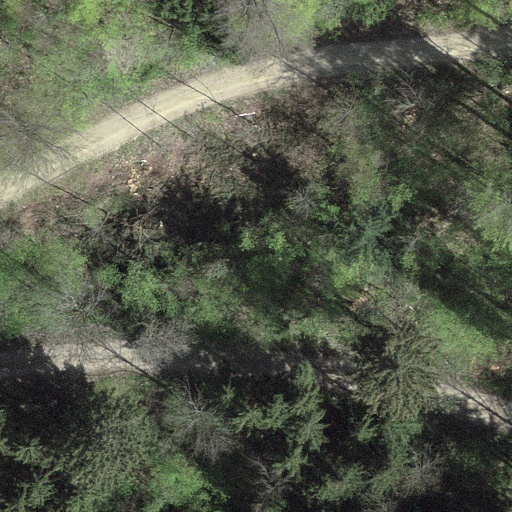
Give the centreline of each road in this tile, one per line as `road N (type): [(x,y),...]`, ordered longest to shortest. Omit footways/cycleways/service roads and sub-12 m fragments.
road 1 (track): [(0,192),(229,82),(511,35)]
road 2 (track): [(0,358),(115,352),(247,360),(381,381),(511,414)]
